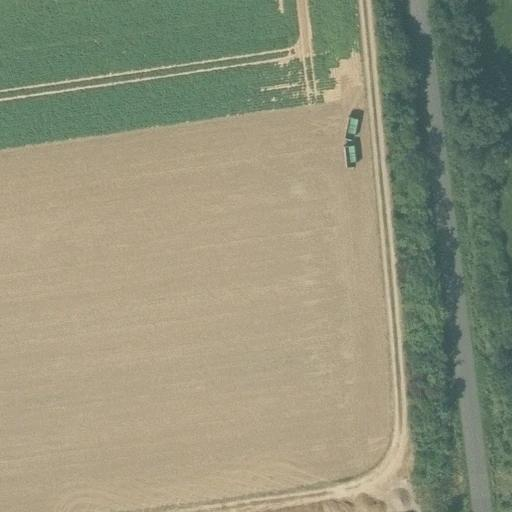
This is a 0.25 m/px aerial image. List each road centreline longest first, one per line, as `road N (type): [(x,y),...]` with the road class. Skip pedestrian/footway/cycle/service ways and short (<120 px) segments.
road 1 (track): [(363,0),(403,424),(396,462),(370,483),(180,511)]
road 2 (residential): [(417,0),(480,511)]
